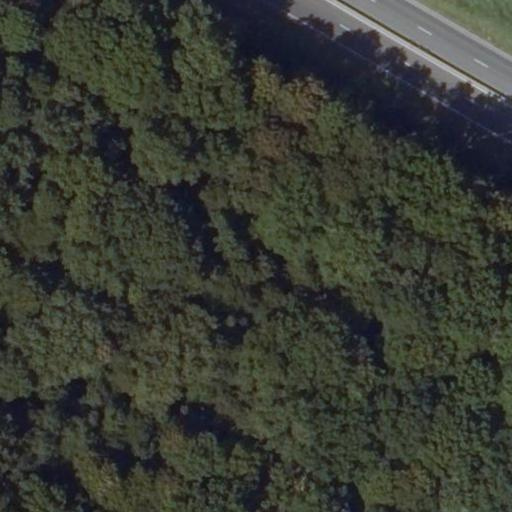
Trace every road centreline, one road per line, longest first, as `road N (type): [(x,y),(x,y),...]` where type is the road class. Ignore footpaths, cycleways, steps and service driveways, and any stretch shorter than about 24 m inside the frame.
road 1 (trunk): [(288,0),(511,129)]
road 2 (trunk): [(511,85),(362,0)]
